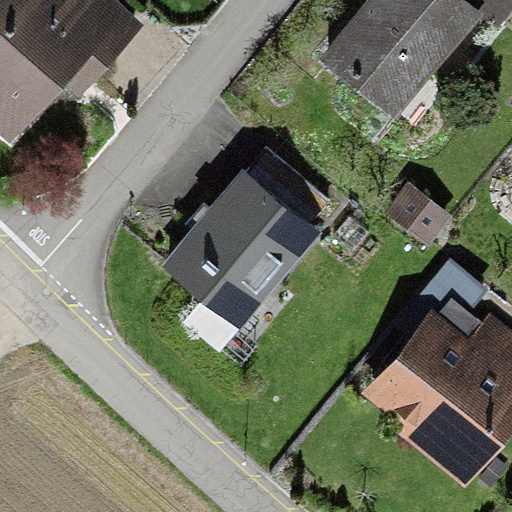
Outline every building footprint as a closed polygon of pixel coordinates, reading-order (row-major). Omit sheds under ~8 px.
[(0,0),(0,112),(20,130),(86,53),(99,65),(132,27),(99,0),(0,0)] [(511,0),(370,0),(322,62),(401,124),(485,17),(503,31),(511,19),(511,0)] [(331,210),(259,153),(182,249),(254,306),(331,210)] [(454,208),(407,179),(386,212),(433,242),(454,208)] [(511,413),(511,343),(458,300),(385,391),(474,462),(511,413)]
